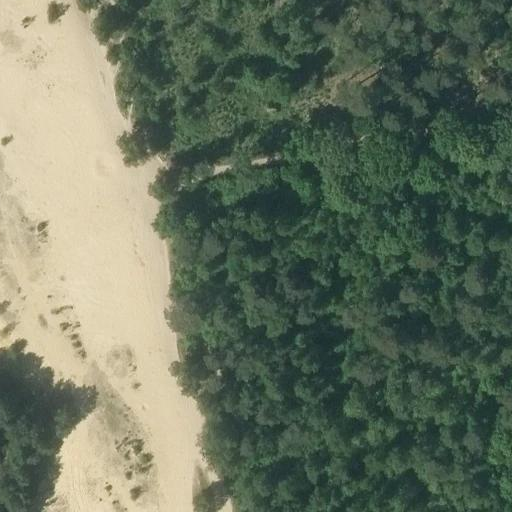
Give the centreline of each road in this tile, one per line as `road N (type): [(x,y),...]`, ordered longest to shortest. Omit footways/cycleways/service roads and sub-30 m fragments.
road 1 (track): [(259,511),(266,491),(259,461),(243,444),(188,316),(156,195),(161,174)]
road 2 (track): [(511,101),(243,167),(161,174)]
road 3 (track): [(161,174),(116,0)]
